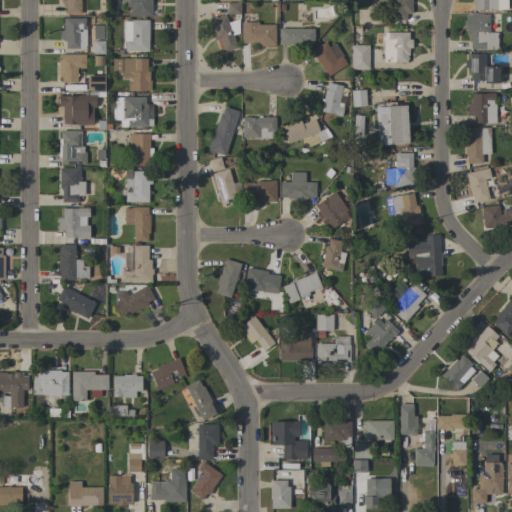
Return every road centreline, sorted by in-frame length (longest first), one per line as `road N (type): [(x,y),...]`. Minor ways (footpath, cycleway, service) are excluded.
road 1 (residential): [(248,511),(245,397),(194,319),(186,290),(184,0)]
road 2 (residential): [(28,343),(28,0)]
road 3 (residential): [(245,397),(357,394),(394,383),(511,260)]
road 4 (residential): [(496,272),(453,231),(441,195),(440,0)]
road 5 (residential): [(0,343),(140,343),(194,319)]
